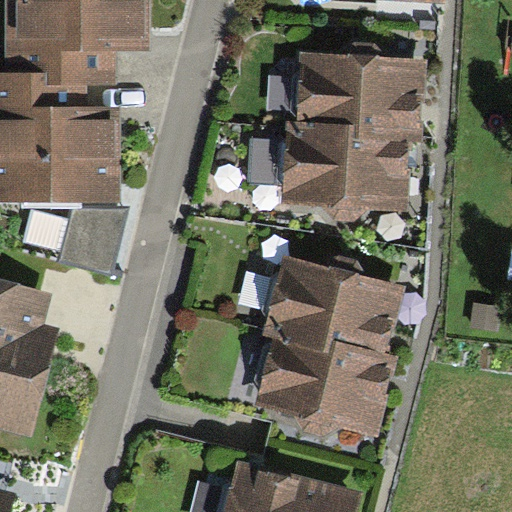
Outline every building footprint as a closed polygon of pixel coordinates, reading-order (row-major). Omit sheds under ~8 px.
[(7,0),(8,77),(50,77),(51,114),(120,114),(119,58),(150,58),(149,0),(7,0)] [(317,0),(317,1),(448,9),(447,0),(317,0)] [(305,65),(301,137),(407,143),(417,143),(421,72),(305,65)] [(0,208),(27,212),(120,214),(120,114),(51,114),(50,77),(8,77),(0,77),(0,208)] [(287,136),(283,206),(403,213),(407,143),(301,137),(287,136)] [(128,213),(120,214),(27,212),(16,256),(111,280),(128,213)] [(329,350),(386,363),(403,292),(285,263),(266,340),(272,341),(328,354),(329,350)] [(0,432),(34,441),(59,340),(44,336),(53,299),(0,286),(0,432)] [(254,416),(374,444),(393,365),(386,363),(329,350),(328,354),(272,341),(254,416)] [(358,511),(362,499),(239,469),(228,511),(358,511)] [(0,493),(0,511),(14,511),(18,498),(0,493)]
